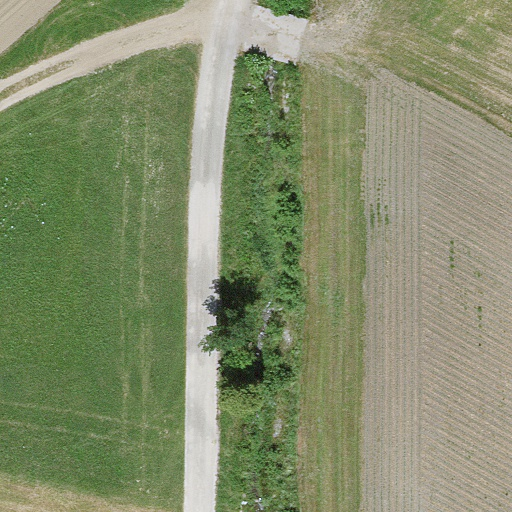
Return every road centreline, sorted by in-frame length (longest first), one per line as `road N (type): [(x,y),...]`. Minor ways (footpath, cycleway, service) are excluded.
road 1 (track): [(199,511),(210,173),(218,61),(234,0)]
road 2 (track): [(228,15),(146,29),(0,96)]
